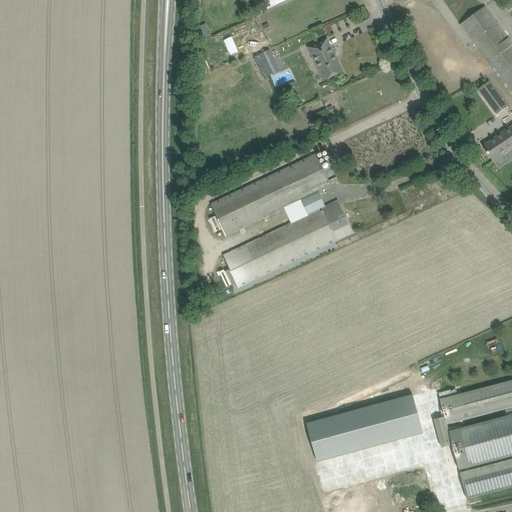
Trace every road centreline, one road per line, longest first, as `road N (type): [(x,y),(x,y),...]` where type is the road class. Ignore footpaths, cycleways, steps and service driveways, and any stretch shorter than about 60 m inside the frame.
road 1 (secondary): [(190,511),(163,208),(168,0)]
road 2 (unclassified): [(511,223),(452,148),(379,0)]
